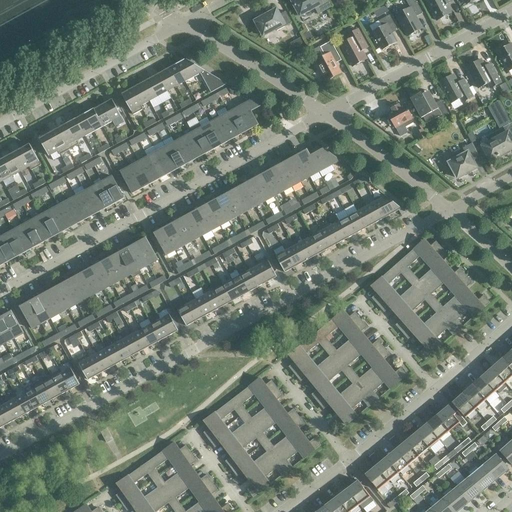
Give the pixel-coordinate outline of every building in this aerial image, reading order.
[(294,0),(292,1),(300,16),(315,8),(318,14),(332,7),(328,0),(294,0)] [(423,13),(415,0),(405,0),(410,8),(396,15),(408,36),(422,29),(416,17),(423,13)] [(425,0),(437,21),(451,13),(447,5),(453,1),(452,0),(425,0)] [(275,29),(276,31),(277,31),(292,23),(286,12),(279,15),(276,10),(255,21),(258,27),(256,28),(261,36),(263,35),(263,36),(275,29)] [(395,26),(390,15),(379,21),(382,26),(372,32),(376,38),(374,39),(374,41),(376,44),(377,45),(379,44),(383,50),(397,43),(389,29),(395,26)] [(367,59),(362,51),(368,48),(359,30),(347,36),(349,40),(341,45),(352,67),(367,59)] [(298,46),(304,43),(301,37),(296,40),(298,46)] [(320,47),(325,56),(313,62),(318,71),(321,70),(326,78),(329,80),(341,73),(333,58),(339,55),(331,41),(320,47)] [(497,51),(497,52),(501,59),(500,59),(499,61),(501,65),(503,65),(504,64),(508,72),(511,69),(511,44),(511,43),(507,46),(506,45),(504,44),(501,46),(501,48),(501,49),(497,51)] [(185,59),(180,62),(181,63),(179,64),(178,63),(176,64),(185,82),(200,73),(211,93),(227,84),(199,67),(198,68),(196,67),(197,66),(185,59)] [(481,60),(467,68),(478,88),(487,84),(490,89),(501,83),(491,64),(485,67),(481,60)] [(185,82),(176,64),(171,67),(172,68),(170,69),(169,68),(167,69),(176,87),(185,82)] [(176,87),(167,69),(162,72),(163,73),(161,74),(160,73),(158,74),(168,91),(176,87)] [(168,91),(158,74),(153,77),(154,78),(152,79),(151,78),(149,79),(159,96),(168,91)] [(451,103),(460,99),(462,103),(474,97),(473,95),(469,88),(464,79),(458,82),(454,75),(440,83),(451,103)] [(159,96),(149,79),(144,82),(145,83),(143,84),(142,83),(140,84),(150,101),(159,96)] [(509,90),(505,83),(499,86),(504,94),(509,90)] [(150,101),(140,84),(136,87),(136,88),(134,89),(133,88),(131,89),(141,106),(150,101)] [(239,91),(231,86),(228,88),(233,95),(239,91)] [(229,93),(227,88),(220,92),(223,96),(229,93)] [(143,110),(141,106),(131,89),(127,91),(127,92),(125,94),(124,93),(122,94),(133,115),(143,110)] [(421,92),(411,98),(422,118),(423,117),(426,123),(441,115),(443,118),(449,114),(441,100),(436,103),(431,95),(425,96),(424,94),(423,95),(421,92)] [(217,99),(215,95),(209,98),(211,103),(217,99)] [(211,103),(209,98),(202,102),(205,106),(211,103)] [(112,99),(107,102),(108,103),(105,104),(105,103),(103,104),(112,122),(122,117),(112,99)] [(261,106),(252,100),(237,108),(248,127),(257,122),(251,111),(261,106)] [(511,121),(500,100),(488,107),(499,127),(511,121)] [(112,122),(103,104),(98,107),(99,108),(96,109),(96,108),(94,109),(103,127),(112,122)] [(400,107),(399,106),(399,105),(392,109),(393,111),(388,113),(391,119),(388,120),(392,126),(394,125),(396,128),(404,123),(406,127),(413,123),(411,119),(413,119),(405,104),(400,107)] [(248,127),(237,108),(228,113),(239,132),(248,127)] [(103,127),(94,109),(89,112),(90,113),(88,114),(87,113),(85,114),(94,131),(103,127)] [(239,132),(228,113),(219,118),(230,137),(239,132)] [(94,131),(85,114),(80,117),(81,118),(79,119),(78,118),(76,119),(85,136),(94,131)] [(175,122),(173,118),(167,121),(169,126),(175,122)] [(230,137),(219,118),(210,123),(222,145),(223,145),(221,142),(230,137)] [(85,136),(76,119),(71,122),(72,123),(70,124),(69,123),(67,124),(76,141),(85,136)] [(222,145),(210,123),(201,128),(214,150),(222,145)] [(78,145),(76,141),(67,124),(62,127),(63,128),(61,129),(60,128),(58,129),(69,150),(78,145)] [(164,129),(161,124),(155,128),(157,132),(164,129)] [(509,150),(511,149),(511,150),(511,125),(487,138),(490,142),(483,146),(484,148),(481,149),(485,155),(487,154),(490,160),(498,156),(499,159),(510,152),(509,150)] [(157,132),(155,128),(149,131),(151,136),(157,132)] [(214,150),(201,128),(193,133),(205,155),(214,150)] [(69,150),(58,129),(53,131),(54,133),(52,134),(51,133),(49,134),(58,151),(60,155),(69,150)] [(426,137),(423,130),(416,133),(420,140),(426,137)] [(205,155),(193,133),(184,138),(194,157),(203,152),(204,155),(205,155)] [(58,151),(49,134),(44,136),(45,137),(43,139),(42,138),(40,139),(49,156),(58,151)] [(146,139),(143,134),(137,137),(139,142),(146,139)] [(139,142),(137,137),(131,141),(133,145),(139,142)] [(194,157),(184,138),(175,142),(185,162),(194,157)] [(185,162),(175,142),(166,147),(178,169),(176,166),(185,162)] [(30,144),(25,147),(25,148),(23,149),(23,148),(21,149),(30,167),(32,170),(41,165),(30,144)] [(479,157),(472,144),(459,151),(460,153),(454,156),(455,159),(449,163),(452,168),(449,169),(452,175),(455,173),(457,178),(477,168),(473,160),(479,157)] [(178,169),(166,147),(157,152),(169,174),(178,169)] [(30,167),(21,149),(16,152),(16,153),(14,154),(14,153),(12,154),(21,172),(30,167)] [(340,161),(326,150),(311,158),(319,172),(340,161)] [(169,174),(157,152),(148,157),(160,179),(169,174)] [(311,158),(308,153),(300,158),(298,155),(310,177),(319,172),(311,158)] [(21,172),(12,154),(7,157),(8,158),(5,159),(5,158),(3,159),(12,176),(21,172)] [(310,177),(298,155),(289,160),(301,182),(310,177)] [(160,179),(148,157),(139,162),(151,184),(160,179)] [(101,163),(99,158),(92,162),(95,166),(101,163)] [(12,176),(3,159),(0,160),(0,175),(3,181),(12,176)] [(301,182),(289,160),(280,165),(292,187),(301,182)] [(95,166),(92,162),(86,165),(88,170),(95,166)] [(151,184),(139,162),(130,167),(142,189),(151,184)] [(292,187),(280,165),(271,170),(283,192),(292,187)] [(142,189),(130,167),(121,172),(133,194),(142,189)] [(83,173),(81,168),(74,172),(77,176),(83,173)] [(283,192),(271,170),(262,175),(274,197),(283,192)] [(356,173),(353,170),(347,177),(349,181),(351,180),(356,173)] [(274,197),(262,175),(263,178),(255,182),(265,202),(274,197)] [(112,176),(103,182),(115,204),(124,199),(112,176)] [(65,183),(63,178),(56,182),(59,186),(65,183)] [(326,184),(330,191),(340,186),(336,179),(326,184)] [(59,186),(56,182),(50,185),(53,190),(59,186)] [(115,204),(103,182),(94,186),(106,209),(115,204)] [(265,202),(255,182),(246,187),(256,206),(265,202)] [(106,209),(94,186),(85,191),(97,213),(106,209)] [(256,206),(246,187),(237,192),(235,189),(247,211),(256,206)] [(321,190),(323,195),(329,191),(327,187),(321,190)] [(247,211),(235,189),(226,194),(238,216),(247,211)] [(97,213),(85,191),(76,196),(87,215),(95,211),(97,214),(97,213)] [(315,193),(309,197),(311,201),(318,198),(315,193)] [(238,216),(226,194),(217,199),(229,221),(238,216)] [(87,215),(76,196),(67,201),(78,220),(87,215)] [(402,209),(386,196),(375,202),(384,218),(386,217),(388,215),(389,216),(402,209)] [(29,202),(27,198),(21,201),(23,206),(29,202)] [(229,221),(217,199),(219,202),(210,207),(220,226),(229,221)] [(23,206),(21,201),(14,205),(17,209),(23,206)] [(78,220),(67,201),(58,206),(69,225),(78,220)] [(384,218),(375,202),(366,207),(375,223),(380,221),(380,220),(382,219),(384,218)] [(69,225),(58,206),(49,211),(60,230),(69,225)] [(12,212),(9,207),(3,211),(5,215),(12,212)] [(220,226),(210,207),(201,212),(212,231),(220,226)] [(375,223),(366,207),(357,212),(366,228),(371,226),(371,225),(373,224),(375,223)] [(60,230),(49,211),(40,216),(51,235),(60,230)] [(12,212),(5,215),(8,221),(14,217),(12,212)] [(212,231),(201,212),(192,216),(191,214),(190,214),(203,236),(212,231)] [(366,228),(357,212),(348,217),(357,233),(362,230),(364,229),(366,228)] [(203,236),(190,214),(182,219),(194,241),(203,236)] [(51,235),(40,216),(31,221),(44,243),(42,240),(51,235)] [(276,221),(273,216),(267,220),(269,224),(276,221)] [(357,233),(348,217),(339,222),(348,238),(353,235),(355,234),(357,233)] [(194,241),(182,219),(173,223),(185,246),(194,241)] [(44,243),(31,221),(22,226),(35,248),(44,243)] [(348,238),(339,222),(330,227),(339,243),(344,240),(346,239),(348,238)] [(185,246),(173,223),(172,224),(174,226),(165,231),(176,251),(185,246)] [(320,228),(321,232),(330,248),(335,245),(337,244),(339,243),(330,227),(328,223),(320,228)] [(35,248),(22,226),(14,230),(26,253),(35,248)] [(258,231),(255,226),(249,229),(252,234),(258,231)] [(26,253),(14,230),(5,235),(17,257),(26,253)] [(176,251),(165,231),(156,236),(166,256),(176,251)] [(330,248),(321,232),(312,236),(321,253),(326,250),(328,248),(328,249),(330,248)] [(17,257),(5,235),(0,237),(0,248),(6,260),(15,255),(16,258),(17,257)] [(240,240),(237,236),(231,239),(234,244),(240,240)] [(321,253),(312,236),(304,241),(312,258),(317,255),(319,253),(319,254),(321,253)] [(413,249),(414,249),(398,263),(410,277),(414,274),(408,268),(421,256),(426,263),(442,248),(436,241),(431,246),(425,239),(413,249)] [(158,260),(148,241),(138,246),(149,265),(158,260)] [(312,258),(304,241),(295,246),(303,263),(308,260),(308,259),(310,258),(310,259),(312,258)] [(149,265),(138,246),(130,251),(128,248),(140,270),(149,265)] [(222,250),(220,246),(213,249),(216,254),(222,250)] [(303,263),(295,246),(286,251),(295,267),(299,265),(299,264),(301,263),(301,264),(303,263)] [(140,270),(128,248),(119,253),(131,275),(140,270)] [(449,256),(442,248),(426,263),(432,269),(431,269),(419,280),(414,274),(410,277),(422,290),(449,267),(443,260),(449,256)] [(295,267),(286,251),(276,256),(285,273),(290,270),(290,269),(292,268),(292,269),(295,267)] [(131,275),(119,253),(110,258),(122,280),(131,275)] [(257,262),(259,266),(268,282),(272,279),(274,278),(275,278),(277,277),(266,257),(257,262)] [(122,280),(110,258),(101,263),(113,285),(122,280)] [(190,262),(184,265),(186,270),(192,266),(190,262)] [(113,285),(101,263),(102,266),(94,270),(104,290),(113,285)] [(410,277),(398,263),(382,277),(382,276),(371,287),(377,294),(372,298),(378,305),(394,291),(389,285),(401,274),(407,280),(410,277)] [(186,270),(184,265),(177,269),(180,273),(186,270)] [(268,282),(259,266),(250,271),(259,287),(264,284),(263,284),(265,283),(266,283),(268,282)] [(455,273),(449,267),(422,290),(434,304),(437,301),(432,295),(444,284),(444,283),(450,290),(466,275),(460,268),(455,273)] [(104,290),(94,270),(85,275),(95,295),(104,290)] [(259,287),(250,271),(241,276),(250,292),(255,289),(254,289),(256,288),(257,288),(259,287)] [(95,295),(85,275),(76,280),(86,299),(95,295)] [(473,283),(466,275),(450,290),(456,296),(443,307),(437,301),(434,304),(446,317),(473,294),(467,287),(473,283)] [(163,276),(157,280),(159,284),(166,281),(163,276)] [(250,292),(241,276),(232,280),(241,297),(246,294),(245,294),(248,292),(248,293),(250,292)] [(422,290),(410,277),(407,280),(412,286),(400,297),(394,291),(378,305),(384,312),(389,308),(395,314),(422,290)] [(86,299),(76,280),(67,285),(77,304),(86,299)] [(241,297),(232,280),(223,285),(232,302),(237,299),(236,299),(239,297),(239,298),(241,297)] [(77,304),(67,285),(58,290),(68,309),(77,304)] [(232,302),(223,285),(214,290),(223,306),(228,304),(227,303),(230,302),(230,303),(232,302)] [(145,286),(139,290),(142,294),(148,291),(145,286)] [(205,295),(214,311),(219,309),(218,308),(221,307),(221,308),(223,306),(214,290),(212,287),(203,292),(205,295)] [(68,309),(58,290),(49,295),(48,292),(47,292),(59,314),(68,309)] [(434,304),(422,290),(395,314),(401,320),(395,325),(402,332),(418,318),(412,312),(425,301),(431,307),(434,304)] [(59,314),(47,292),(38,297),(50,319),(59,314)] [(478,300),(473,294),(446,317),(458,331),(463,327),(457,320),(468,311),(468,310),(474,317),(490,303),(484,295),(478,300)] [(214,311),(205,295),(196,300),(205,316),(210,314),(210,313),(212,312),(212,313),(214,311)] [(50,319),(38,297),(29,302),(41,324),(50,319)] [(205,316),(196,300),(187,305),(196,321),(201,319),(201,318),(203,317),(205,316)] [(176,307),(178,310),(187,326),(192,323),(194,322),(196,321),(187,305),(185,301),(176,307)] [(41,324),(29,302),(20,307),(32,329),(41,324)] [(446,317),(434,304),(431,307),(436,313),(424,324),(423,324),(418,318),(402,332),(408,339),(413,335),(419,341),(446,317)] [(110,306),(103,309),(106,314),(112,310),(110,306)] [(332,319),(332,320),(316,333),(328,347),(331,344),(326,338),(339,327),(344,333),(361,320),(355,312),(350,317),(344,310),(332,319)] [(12,311),(3,316),(15,339),(24,333),(12,311)] [(179,331),(170,315),(160,320),(169,336),(174,333),(176,332),(179,331)] [(15,339),(3,316),(0,317),(0,333),(6,343),(15,339)] [(458,331),(446,317),(419,341),(424,347),(419,352),(426,360),(442,345),(436,339),(437,338),(447,329),(453,335),(458,331)] [(88,324),(85,319),(79,322),(82,327),(88,324)] [(169,336),(160,320),(151,325),(160,341),(165,338),(167,337),(169,336)] [(367,327),(361,320),(344,333),(350,340),(337,351),(331,344),(328,347),(339,361),(367,338),(362,331),(367,327)] [(160,341),(151,325),(142,329),(151,346),(156,343),(158,341),(158,342),(160,341)] [(151,346),(142,329),(133,334),(142,351),(147,348),(149,346),(149,347),(151,346)] [(328,347),(316,333),(300,346),(288,355),(294,362),(289,367),(295,374),(311,361),(306,354),(319,343),(324,350),(328,347)] [(142,351),(133,334),(124,339),(133,355),(138,353),(138,352),(140,351),(140,352),(142,351)] [(56,335),(50,339),(52,343),(58,340),(56,335)] [(372,345),(367,338),(339,361),(351,375),(354,372),(349,365),(362,355),(367,361),(384,347),(378,340),(372,345)] [(52,343),(50,339),(43,342),(46,347),(52,343)] [(133,355),(124,339),(116,344),(124,360),(129,358),(129,357),(131,356),(131,357),(133,355)] [(124,360),(116,344),(107,349),(115,365),(120,363),(120,362),(122,361),(122,362),(124,360)] [(339,361),(328,347),(324,350),(330,356),(317,367),(311,361),(295,374),(301,382),(306,377),(312,384),(339,361)] [(390,355),(384,347),(367,361),(373,368),(360,378),(354,372),(351,375),(362,389),(390,366),(385,359),(390,355)] [(115,365),(107,349),(98,354),(107,370),(111,368),(111,367),(113,366),(115,365)] [(511,350),(507,354),(508,354),(508,355),(503,360),(502,358),(502,359),(511,370),(511,350)] [(25,358),(23,353),(16,357),(19,361),(25,358)] [(107,370),(98,354),(89,359),(98,375),(102,372),(104,371),(107,370)] [(77,360),(79,364),(88,380),(93,377),(95,376),(98,375),(89,359),(87,355),(77,360)] [(511,370),(502,359),(497,363),(498,363),(499,364),(493,369),(492,367),(506,383),(506,382),(511,376),(511,370)] [(11,360),(5,363),(7,368),(14,364),(11,360)] [(351,375),(339,361),(312,384),(317,390),(311,395),(318,402),(334,388),(329,382),(342,371),(347,378),(351,375)] [(395,372),(390,366),(362,389),(374,403),(379,399),(373,392),(384,383),(385,382),(390,389),(407,376),(401,368),(395,372)] [(506,383),(492,367),(487,372),(488,372),(489,373),(484,377),(482,376),(496,392),(496,391),(497,390),(500,394),(507,387),(504,384),(505,383),(506,383)] [(80,385),(71,368),(62,374),(71,390),(75,387),(77,386),(80,385)] [(51,375),(53,378),(62,395),(66,392),(68,390),(69,391),(71,390),(62,374),(60,370),(51,375)] [(362,389),(351,375),(347,378),(353,384),(340,395),(334,388),(318,402),(324,409),(329,405),(334,412),(362,389)] [(496,392),(482,376),(477,380),(478,381),(479,382),(474,386),(472,385),(486,400),(495,392),(496,392)] [(248,387),(249,387),(232,400),(243,414),(247,411),(242,405),(255,395),(255,394),(260,401),(277,388),(272,380),(266,385),(260,377),(248,387)] [(62,395),(53,378),(44,383),(53,400),(57,397),(57,396),(59,395),(60,396),(62,395)] [(33,385),(35,388),(44,404),(48,402),(48,401),(50,400),(51,401),(53,400),(44,383),(42,380),(33,385)] [(486,400),(472,385),(467,389),(468,389),(469,390),(464,395),(462,393),(462,394),(476,409),(476,408),(477,408),(480,411),(487,405),(484,401),(485,400),(485,401),(486,400)] [(44,404),(35,388),(26,393),(35,409),(40,407),(39,406),(41,405),(42,406),(44,404)] [(283,396),(277,388),(260,401),(265,408),(252,418),(247,411),(243,414),(254,428),(283,407),(278,400),(283,396)] [(374,403),(362,389),(334,412),(340,418),(334,422),(341,430),(357,416),(352,410),(363,401),(363,400),(369,407),(374,403)] [(35,409),(26,393),(17,398),(26,414),(31,412),(30,411),(32,410),(33,410),(35,409)] [(6,399),(8,403),(17,419),(22,417),(21,416),(24,415),(26,414),(17,398),(15,394),(6,399)] [(476,409),(462,394),(458,398),(459,399),(454,404),(453,402),(452,403),(466,418),(467,418),(466,417),(467,416),(470,420),(477,413),(474,410),(475,409),(476,410),(476,409)] [(243,414),(232,400),(216,412),(215,412),(203,421),(209,428),(203,433),(209,440),(226,427),(221,420),(222,420),(235,410),(240,417),(243,414)] [(17,419),(8,403),(0,407),(0,409),(8,424),(12,422),(12,421),(14,420),(15,420),(17,419)] [(510,408),(507,404),(501,410),(504,413),(510,408)] [(449,405),(442,411),(443,411),(443,412),(438,417),(437,415),(450,431),(459,423),(460,423),(454,415),(456,414),(449,405)] [(288,413),(283,407),(254,428),(265,443),(269,440),(264,433),(277,423),(282,430),(299,417),(293,409),(288,413)] [(254,428),(243,414),(240,417),(245,424),(231,434),(226,427),(209,440),(215,448),(221,444),(226,450),(254,428)] [(450,431),(437,415),(432,419),(432,420),(433,421),(428,425),(427,423),(426,424),(440,440),(440,439),(441,439),(448,433),(449,431),(449,432),(450,431)] [(493,416),(487,422),(490,425),(497,420),(493,416)] [(305,424),(299,417),(282,430),(287,436),(274,447),(269,440),(265,443),(276,457),(305,435),(300,428),(305,424)] [(508,421),(505,417),(498,422),(501,426),(508,421)] [(490,425),(487,422),(481,427),(484,431),(490,425)] [(501,426),(498,422),(492,428),(495,432),(501,426)] [(440,440),(426,424),(422,428),(423,429),(418,433),(417,432),(416,432),(429,448),(430,448),(430,447),(439,440),(440,440)] [(265,443),(254,428),(226,450),(231,457),(225,461),(231,469),(248,456),(243,449),(244,449),(256,439),(262,445),(265,443)] [(101,432),(107,443),(113,440),(107,429),(101,432)] [(429,448),(416,432),(411,436),(412,437),(412,436),(413,437),(408,442),(406,440),(406,441),(419,457),(420,456),(419,456),(421,455),(429,448),(429,449),(429,448)] [(310,442),(305,435),(276,457),(287,472),(292,468),(287,461),(288,460),(299,452),(304,459),(321,445),(315,438),(310,442)] [(467,439),(461,444),(464,448),(470,443),(467,439)] [(419,457),(406,441),(401,445),(402,445),(403,446),(397,450),(396,449),(409,465),(410,465),(409,464),(418,457),(419,457)] [(511,441),(500,451),(501,452),(511,464),(511,441)] [(162,451),(163,451),(146,463),(156,478),(160,476),(155,469),(169,459),(174,466),(191,453),(186,445),(180,450),(175,442),(162,451)] [(276,457),(265,443),(262,445),(267,452),(253,462),(248,456),(231,469),(237,476),(242,472),(248,479),(276,457)] [(478,447),(475,443),(468,448),(471,452),(478,447)] [(464,448),(461,444),(454,450),(457,453),(464,448)] [(471,452),(468,448),(462,453),(465,457),(471,452)] [(409,465),(396,449),(391,453),(392,453),(393,454),(387,459),(386,457),(399,473),(400,472),(403,475),(410,469),(407,466),(408,465),(409,465)] [(197,461),(191,453),(174,466),(179,473),(165,482),(160,476),(156,478),(167,493),(196,472),(191,465),(197,461)] [(496,455),(483,466),(495,481),(495,480),(494,479),(501,473),(501,474),(501,475),(502,475),(509,469),(508,469),(497,456),(497,455),(496,455)] [(447,456),(440,461),(443,465),(450,460),(447,456)] [(287,472),(276,457),(248,479),(253,486),(247,490),(253,498),(270,485),(265,478),(277,469),(282,476),(287,472)] [(399,473),(386,457),(381,461),(381,462),(382,462),(382,463),(377,467),(376,466),(389,482),(389,481),(390,480),(393,484),(400,478),(397,474),(398,473),(399,474),(399,473)] [(443,465),(440,461),(434,466),(437,470),(443,465)] [(156,478),(146,463),(129,475),(116,484),(122,491),(116,495),(121,503),(139,491),(134,484),(148,474),(153,481),(156,478)] [(452,468),(449,464),(442,470),(445,473),(452,468)] [(389,482),(376,466),(371,470),(372,471),(367,475),(366,474),(365,475),(378,491),(379,490),(379,489),(388,482),(389,482)] [(495,481),(483,466),(479,469),(476,466),(468,473),(471,476),(470,477),(482,491),(481,490),(488,484),(488,485),(489,486),(495,481)] [(445,473),(442,470),(436,475),(439,479),(445,473)] [(201,479),(196,472),(167,493),(177,508),(181,505),(176,498),(190,488),(195,495),(212,483),(207,475),(201,479)] [(426,473),(420,478),(423,482),(429,476),(426,473)] [(482,491),(470,477),(466,480),(463,477),(456,483),(458,486),(457,487),(469,502),(468,500),(475,495),(476,496),(475,496),(476,496),(482,491)] [(140,511),(167,493),(156,478),(153,481),(158,488),(144,497),(139,491),(121,503),(127,511),(133,507),(136,511),(140,511)] [(423,482),(420,478),(413,483),(417,487),(423,482)] [(353,485),(352,485),(347,489),(360,505),(360,504),(369,497),(370,498),(371,497),(358,480),(357,481),(359,482),(353,486),(352,485),(353,485)] [(218,490),(212,483),(195,495),(200,502),(186,511),(181,505),(177,508),(180,511),(202,511),(217,501),(212,494),(218,490)] [(426,489),(423,486),(416,491),(419,495),(426,489)] [(469,502),(457,487),(453,491),(450,488),(443,494),(445,497),(444,498),(455,511),(456,511),(455,511),(462,506),(463,507),(462,507),(463,507),(469,502)] [(360,505),(347,489),(348,490),(343,494),(342,493),(337,496),(348,511),(349,511),(350,511),(357,511),(361,509),(358,506),(359,505),(360,505)] [(406,490),(400,495),(403,499),(409,493),(406,490)] [(419,495),(416,491),(410,496),(413,500),(419,495)] [(177,508),(167,493),(140,511),(156,511),(169,503),(174,510),(177,508)] [(403,499),(400,495),(393,500),(396,504),(403,499)] [(348,511),(337,496),(336,497),(337,498),(332,502),(331,501),(326,504),(331,511),(348,511)] [(455,511),(444,498),(440,502),(437,499),(430,505),(432,508),(431,509),(433,511),(455,511)] [(222,508),(217,501),(202,511),(233,511),(228,504),(222,508)]
